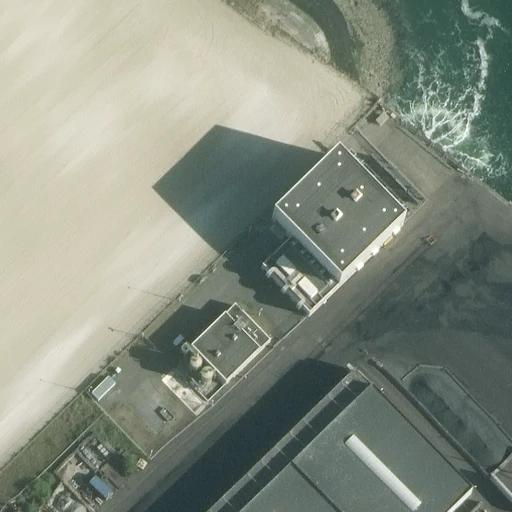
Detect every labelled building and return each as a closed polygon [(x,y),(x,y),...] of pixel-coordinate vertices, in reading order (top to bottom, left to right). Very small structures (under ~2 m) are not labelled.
[(308,317),(402,226),(335,157),(270,220),(290,240),(260,269),(308,317)] [(493,240),(507,247),(511,237),(511,235),(498,229),(493,240)] [(269,343),(234,306),(189,350),(224,386),(269,343)] [(245,511),(451,511),(469,495),(369,392),(245,511)] [(95,503),(129,458),(101,437),(85,459),(66,445),(53,462),(67,473),(48,498),(62,508),(76,489),(95,503)]
